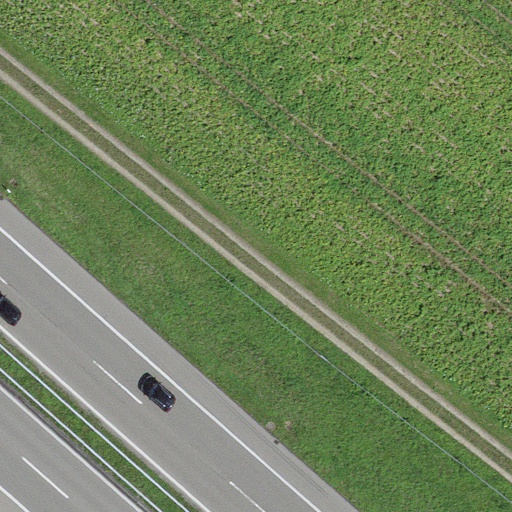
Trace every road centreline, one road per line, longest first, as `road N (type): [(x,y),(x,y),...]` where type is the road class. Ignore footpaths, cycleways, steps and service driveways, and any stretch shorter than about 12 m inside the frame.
road 1 (track): [(511,462),(0,59)]
road 2 (motorway): [(268,511),(0,272)]
